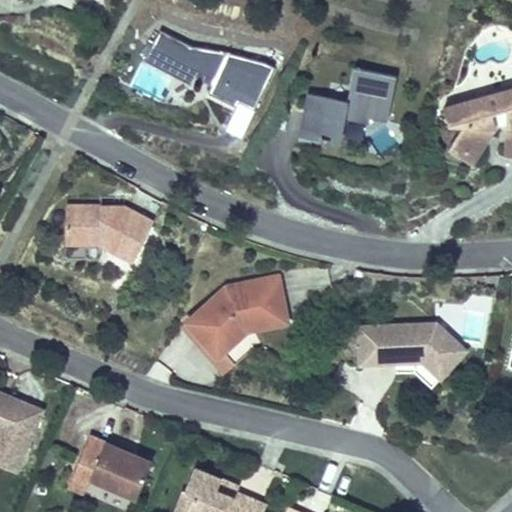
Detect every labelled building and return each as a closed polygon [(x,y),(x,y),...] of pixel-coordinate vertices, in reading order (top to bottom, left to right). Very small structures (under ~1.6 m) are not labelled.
[(257,106),(278,69),(268,63),(240,56),(198,42),(196,45),(164,27),(147,56),(193,82),(199,73),(215,82),(210,91),(235,105),(240,96),(257,106)] [(338,147),(343,122),(365,126),(366,120),(386,124),(395,78),(352,69),(345,103),(306,95),(297,138),(338,147)] [(511,89),(507,92),(506,109),(491,114),(486,98),(443,112),(449,128),(463,124),(451,149),(476,161),(490,130),(507,128),(507,157),(511,157),(511,89)] [(249,121),(257,106),(240,96),(235,105),(231,112),(249,121)] [(134,258),(153,221),(123,206),(65,204),(64,239),(98,241),(134,258)] [(98,257),(98,241),(64,239),(63,255),(98,257)] [(293,326),(289,286),(237,290),(193,319),(220,358),(226,353),(253,335),(252,328),(293,326)] [(220,358),(193,319),(188,323),(224,375),(235,367),(226,353),(220,358)] [(436,322),(356,324),(358,367),(413,363),(421,363),(439,380),(441,381),(469,350),(436,322)] [(293,332),(293,326),(252,328),(253,335),(293,332)] [(439,380),(421,363),(413,363),(414,372),(431,389),(439,380)] [(9,400),(12,392),(0,386),(0,389),(3,393),(2,397),(9,400)] [(0,459),(16,466),(42,405),(12,392),(9,400),(2,397),(3,393),(0,389),(0,459)] [(135,493),(150,456),(87,430),(72,467),(88,474),(135,493)] [(259,511),(265,499),(235,486),(238,480),(230,477),(228,482),(219,478),(220,473),(192,462),(173,509),(180,511),(259,511)] [(82,487),(88,474),(72,467),(66,481),(82,487)]
